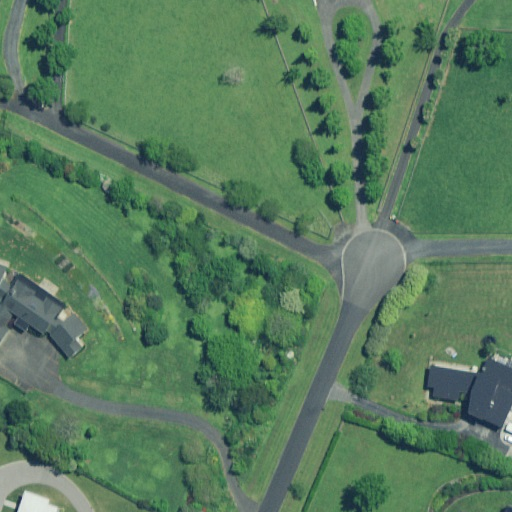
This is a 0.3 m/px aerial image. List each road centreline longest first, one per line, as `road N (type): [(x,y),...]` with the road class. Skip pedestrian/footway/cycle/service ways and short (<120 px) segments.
road 1 (unknown): [(378,259),(432,82),(480,0)]
road 2 (residential): [(267,511),(378,259)]
